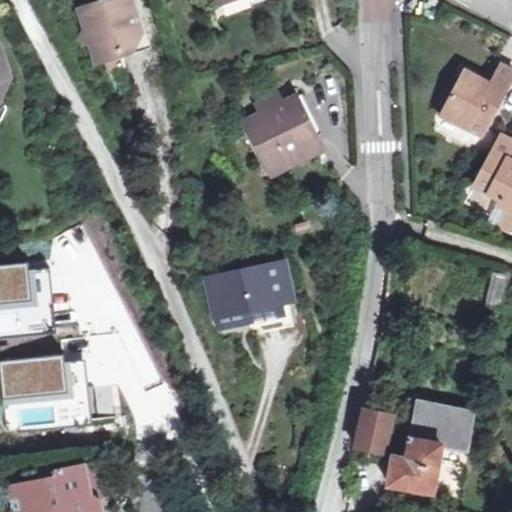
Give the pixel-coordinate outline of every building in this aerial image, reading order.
[(121,52),(120,48),(142,42),(134,13),(129,15),(122,0),(113,0),(93,8),(95,13),(84,18),(86,28),(80,38),(91,42),(98,61),(121,52)] [(0,56),(0,90),(3,90),(15,72),(7,53),(0,56)] [(475,97),(465,91),(448,123),(488,143),(504,113),(511,99),(511,78),(504,74),(494,93),(481,87),(475,97)] [(475,97),(481,87),(470,81),(465,91),(475,97)] [(250,118),(271,157),(285,150),(290,156),(296,150),(310,145),(307,136),(320,130),(298,91),(287,97),(265,110),(250,118)] [(261,102),(265,110),(287,97),(283,91),(261,102)] [(328,144),(320,130),(307,136),(310,145),(296,150),(290,156),(285,150),(271,157),(278,171),(328,144)] [(511,168),(511,147),(505,144),(494,166),(481,190),(506,204),(503,208),(511,213),(511,170),(511,168)] [(290,293),(290,290),(284,251),(210,262),(215,301),(247,297),(251,320),(289,315),(286,295),(290,293)] [(497,301),(503,274),(491,271),(485,299),(497,301)] [(369,395),(366,408),(392,415),(388,399),(369,395)] [(418,402),(411,437),(443,444),(443,447),(467,451),(472,427),(475,413),(418,402)] [(366,408),(357,449),(385,455),(393,416),(392,415),(366,408)] [(443,444),(411,437),(407,459),(394,456),(389,485),(434,494),(443,447),(443,444)] [(90,495),(84,470),(84,468),(60,472),(60,477),(13,487),(16,501),(11,507),(18,511),(102,511),(99,494),(90,495)] [(90,495),(99,494),(102,493),(97,468),(84,470),(90,495)]
